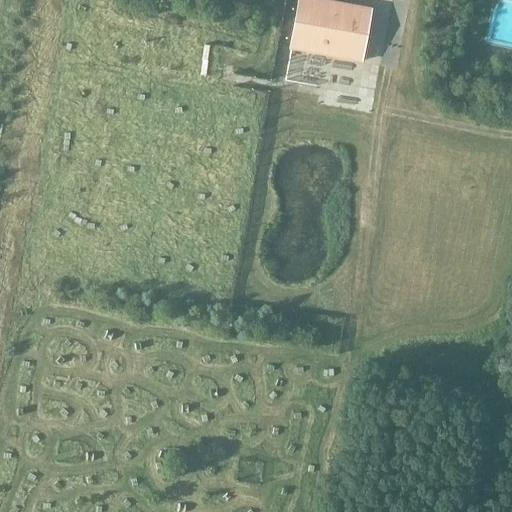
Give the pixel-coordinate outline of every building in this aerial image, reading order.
[(316,0),(297,0),(289,48),(361,60),(370,9),(316,0)] [(475,1),(474,10),(483,11),(483,2),(475,1)] [(509,28),(500,7),(481,15),(489,36),(509,28)] [(451,118),(448,133),(485,140),(488,124),(451,118)] [(416,171),(423,139),(394,133),(388,165),(416,171)]
